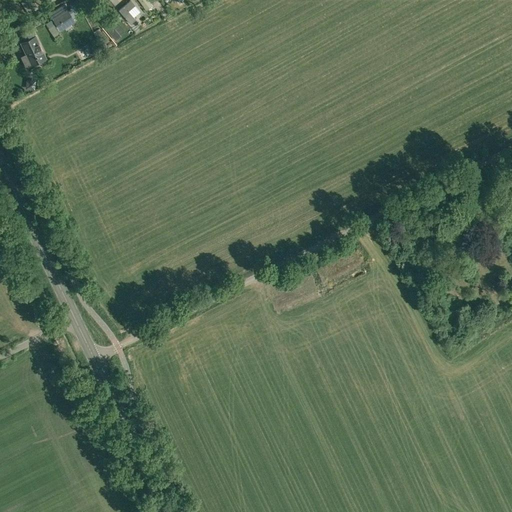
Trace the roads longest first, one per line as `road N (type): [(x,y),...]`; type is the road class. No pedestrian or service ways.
road 1 (unclassified): [(93,359),(511,148)]
road 2 (secondary): [(93,359),(0,161)]
road 3 (secondary): [(166,511),(93,359)]
